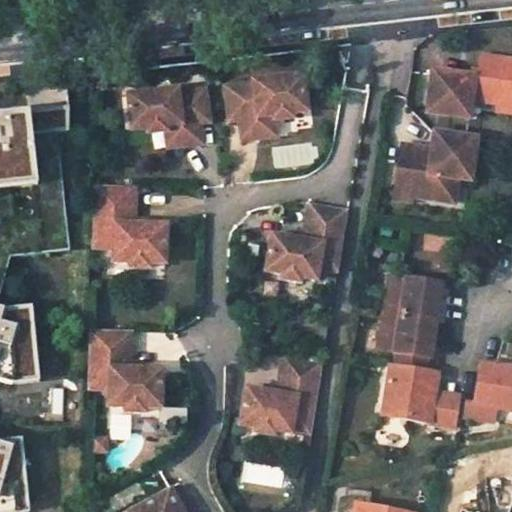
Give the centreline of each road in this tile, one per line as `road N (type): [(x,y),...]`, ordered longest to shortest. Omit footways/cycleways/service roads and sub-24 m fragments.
road 1 (residential): [(369,4),(337,174),(222,206),(211,428),(193,476),(212,511)]
road 2 (tertiary): [(0,46),(369,4)]
